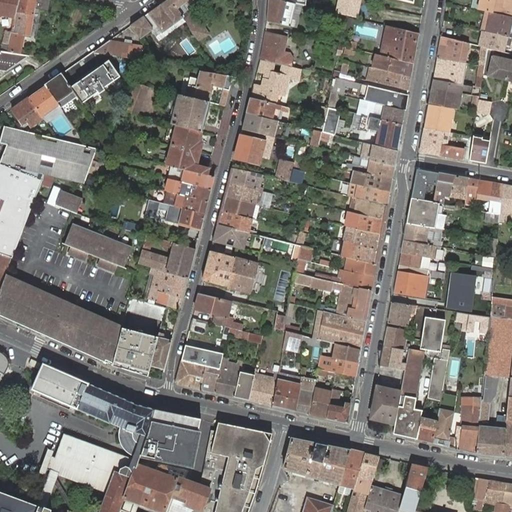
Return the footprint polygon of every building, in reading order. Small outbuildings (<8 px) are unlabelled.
[(19,0),(0,0),(0,15),(15,18),(19,0)] [(19,0),(15,18),(11,32),(8,53),(19,54),(28,56),(35,57),(36,52),(22,50),(25,38),(30,39),(31,36),(37,37),(41,10),(49,11),(50,0),(19,0)] [(169,0),(167,0),(149,13),(163,33),(183,18),(177,9),(169,0)] [(169,0),(177,9),(183,18),(186,21),(187,23),(193,34),(205,26),(195,11),(190,15),(187,12),(183,5),(189,0),(169,0)] [(189,0),(183,5),(187,12),(203,0),(189,0)] [(252,8),(252,0),(249,0),(237,7),(241,14),(252,8)] [(268,0),(267,13),(267,21),(290,27),(296,4),(277,0),(268,0)] [(338,0),(336,12),(357,17),(360,0),(338,0)] [(511,0),(480,0),(478,10),(486,11),(491,12),(511,17),(511,0)] [(296,4),(290,27),(296,29),(302,6),(298,5),(296,4)] [(486,11),(482,30),(487,32),(491,12),(486,11)] [(511,17),(491,12),(487,32),(508,37),(511,25),(511,24),(511,17)] [(160,40),(186,21),(183,18),(163,33),(149,13),(143,17),(149,24),(145,27),(149,33),(153,30),(160,40)] [(347,23),(348,17),(336,14),(335,20),(347,23)] [(143,17),(132,25),(141,39),(149,33),(145,27),(149,24),(143,17)] [(354,28),(356,19),(348,17),(347,23),(346,26),(348,26),(354,28)] [(211,35),(205,26),(193,34),(198,43),(211,35)] [(350,48),(354,28),(348,26),(345,47),(350,48)] [(413,64),(419,34),(388,27),(386,38),(385,38),(384,43),(382,43),(381,46),(383,47),(383,50),(379,50),(378,55),(413,64)] [(482,30),(478,46),(482,47),(483,47),(487,32),(482,30)] [(8,45),(11,32),(6,31),(3,43),(8,45)] [(288,38),(266,32),(261,60),(274,63),(282,65),(286,66),(291,63),(293,58),(290,54),(284,52),(288,38)] [(483,47),(487,48),(496,50),(504,52),(511,54),(511,49),(511,37),(508,37),(487,32),(483,47)] [(441,37),(437,58),(462,63),(463,59),(461,59),(464,43),(441,37)] [(111,40),(94,52),(95,53),(113,56),(114,50),(112,50),(114,42),(111,41),(111,40)] [(131,45),(114,42),(112,50),(114,50),(113,56),(117,56),(139,60),(142,47),(131,45)] [(350,48),(345,47),(344,53),(352,55),(354,49),(350,48)] [(479,66),(484,67),(487,48),(483,47),(482,47),(480,62),(479,66)] [(487,48),(484,67),(490,68),(492,57),(494,57),(496,50),(487,48)] [(1,51),(0,51),(0,69),(6,70),(28,56),(19,54),(8,53),(7,52),(1,51)] [(78,97),(82,103),(98,92),(99,94),(102,92),(105,90),(104,88),(120,77),(109,62),(117,56),(113,56),(95,53),(94,52),(88,56),(83,60),(86,65),(82,68),(79,63),(73,67),(68,71),(62,75),(71,87),(78,97)] [(411,77),(413,64),(378,55),(374,54),(371,68),(375,68),(411,77)] [(488,76),(506,81),(511,58),(510,58),(510,61),(494,57),(492,57),(490,68),(488,76)] [(437,58),(433,79),(458,83),(461,84),(463,84),(467,64),(466,64),(462,63),(437,58)] [(274,63),(261,60),(258,72),(265,73),(262,87),(254,86),(250,98),(276,104),(278,94),(284,96),(288,78),(298,81),(301,70),(292,68),(287,66),(286,66),(282,65),(281,75),(273,74),(274,63)] [(349,64),(342,63),(340,74),(346,76),(349,64)] [(481,88),(482,82),(484,67),(479,66),(476,87),(481,88)] [(408,90),(411,77),(375,68),(371,68),(369,67),(366,80),(372,82),(408,90)] [(213,73),(199,70),(196,79),(191,78),(186,96),(209,102),(212,92),(213,86),(224,89),(229,90),(233,76),(227,75),(222,75),(213,73)] [(346,76),(340,74),(339,79),(343,80),(354,82),(355,78),(346,76)] [(62,75),(45,86),(61,108),(78,97),(71,87),(62,75)] [(385,105),(405,110),(407,95),(383,89),(381,89),(354,82),(343,80),(339,79),(336,78),(334,77),(330,92),(338,94),(343,95),(344,91),(353,93),(352,95),(366,98),(366,101),(369,101),(373,102),(383,105),(385,105)] [(433,79),(431,88),(459,93),(461,84),(458,83),(433,79)] [(135,84),(125,112),(138,115),(148,87),(135,84)] [(44,118),(46,122),(63,111),(61,108),(45,86),(29,97),(44,118)] [(472,95),(473,96),(480,97),(481,88),(476,87),(474,86),(472,95)] [(459,93),(431,88),(429,103),(452,108),(457,109),(460,94),(459,93)] [(225,106),(229,90),(224,89),(219,105),(225,106)] [(335,109),(338,94),(330,92),(329,100),(328,108),(335,109)] [(172,124),(177,125),(201,131),(209,102),(186,96),(180,95),(172,124)] [(29,97),(12,110),(23,125),(27,122),(31,127),(44,118),(29,97)] [(250,98),(247,113),(275,120),(279,121),(281,111),(283,106),(250,98)] [(382,120),(383,116),(374,114),(376,103),(373,102),(369,101),(366,101),(360,99),(357,115),(362,116),(363,116),(366,117),(370,117),(382,120)] [(493,103),(479,100),(478,107),(477,112),(491,115),(493,103)] [(71,102),(61,108),(63,111),(66,116),(77,109),(71,102)] [(429,103),(424,128),(449,133),(453,133),(457,109),(455,109),(452,108),(451,108),(429,103)] [(318,105),(316,114),(326,117),(328,108),(318,105)] [(402,125),(405,110),(385,105),(382,120),(402,125)] [(335,109),(328,108),(326,117),(323,128),(322,132),(330,134),(335,135),(341,111),(340,111),(339,111),(335,109)] [(278,138),(280,133),(281,128),(273,126),(275,120),(247,113),(243,129),(278,138)] [(313,125),(323,128),(326,117),(316,114),(313,125)] [(361,123),(362,116),(357,115),(355,114),(352,128),(360,129),(361,123)] [(377,146),(397,151),(402,125),(370,117),(366,117),(363,116),(362,116),(361,123),(360,129),(367,131),(368,129),(380,132),(377,146)] [(177,125),(172,145),(200,152),(202,143),(199,142),(201,131),(177,125)] [(8,145),(0,163),(0,164),(45,175),(84,184),(88,172),(92,161),(93,158),(96,149),(87,147),(72,143),(59,140),(6,127),(1,143),(8,145)] [(420,152),(469,161),(471,148),(467,148),(465,147),(464,150),(447,147),(449,136),(449,133),(424,128),(420,152)] [(314,147),(318,148),(320,141),(322,132),(315,130),(312,142),(315,143),(314,147)] [(322,132),(320,141),(328,142),(330,134),(322,132)] [(278,138),(299,143),(300,138),(285,135),(285,134),(280,133),(278,138)] [(241,135),(235,159),(259,165),(261,157),(267,159),(269,151),(263,149),(265,142),(241,135)] [(490,138),(473,135),(473,137),(473,141),(471,148),(469,161),(486,164),(490,138)] [(299,143),(299,145),(296,157),(302,159),(303,159),(307,145),(299,143)] [(395,166),(397,151),(377,146),(374,145),(370,144),(368,149),(366,159),(367,159),(370,160),(395,166)] [(172,167),(207,175),(209,169),(196,166),(193,165),(194,161),(197,161),(200,152),(172,145),(167,165),(172,167)] [(299,170),(302,159),(296,157),(294,164),(293,169),(299,170)] [(366,159),(361,158),(359,167),(365,169),(369,168),(370,160),(367,159),(366,159)] [(392,179),(395,166),(370,160),(369,168),(365,169),(359,167),(357,166),(356,171),(364,173),(392,179)] [(293,169),(294,164),(280,161),(275,178),(290,182),(293,169)] [(45,175),(0,164),(0,289),(18,243),(45,175)] [(172,167),(169,179),(177,181),(182,182),(211,189),(215,177),(207,175),(172,167)] [(232,168),(228,182),(263,191),(264,188),(260,187),(262,178),(266,179),(266,176),(232,168)] [(304,172),(299,170),(293,169),(290,182),(301,185),(304,172)] [(417,169),(411,199),(424,201),(426,192),(432,193),(434,185),(436,186),(439,173),(417,169)] [(390,193),(392,179),(364,173),(356,171),(352,170),(349,183),(362,186),(365,187),(390,193)] [(454,176),(439,173),(436,186),(434,199),(434,200),(444,202),(445,199),(446,193),(451,194),(454,176)] [(468,178),(454,176),(451,194),(465,196),(468,178)] [(387,206),(390,193),(365,187),(362,186),(349,183),(345,182),(327,177),(325,184),(343,188),(343,189),(348,193),(360,195),(359,199),(387,206)] [(479,180),(468,178),(465,196),(464,203),(472,204),(472,207),(474,208),(475,205),(479,180)] [(503,184),(479,180),(475,205),(479,205),(479,204),(480,205),(481,200),(488,201),(493,202),(492,213),(500,214),(500,212),(503,184)] [(208,202),(211,189),(182,182),(180,192),(178,192),(177,194),(179,195),(208,202)] [(225,197),(259,205),(260,201),(257,200),(258,193),(262,194),(263,191),(228,182),(225,197)] [(511,186),(503,184),(500,212),(500,214),(499,223),(504,223),(505,213),(511,213),(511,186)] [(82,199),(53,187),(48,202),(76,214),(82,199)] [(177,194),(174,193),(171,206),(174,206),(175,204),(176,204),(179,195),(177,194)] [(205,214),(208,202),(179,195),(176,204),(175,204),(174,206),(176,207),(183,208),(205,214)] [(258,209),(259,205),(225,197),(221,211),(255,220),(256,217),(253,216),(255,208),(258,209)] [(385,220),(387,206),(359,199),(354,198),(351,212),(385,220)] [(424,201),(411,199),(407,223),(435,228),(439,203),(434,203),(430,202),(424,201)] [(201,230),(205,214),(183,208),(183,209),(179,224),(201,230)] [(248,233),(252,234),(255,220),(221,211),(217,224),(221,226),(248,233)] [(382,235),(385,220),(351,212),(348,227),(382,235)] [(492,213),(487,212),(486,221),(499,223),(500,214),(492,213)] [(435,228),(407,223),(404,240),(432,246),(435,246),(441,247),(442,242),(440,242),(433,240),(435,232),(435,228)] [(133,247),(73,224),(65,245),(71,247),(68,254),(86,261),(88,254),(101,259),(98,266),(115,272),(118,266),(124,268),(133,247)] [(221,226),(217,224),(212,242),(244,250),(248,233),(221,226)] [(379,250),(382,235),(348,227),(345,241),(379,250)] [(442,229),(435,228),(435,232),(433,240),(440,242),(442,229)] [(300,231),(293,229),(290,243),(295,245),(296,245),(300,231)] [(301,233),(302,231),(300,230),(300,231),(296,245),(301,246),(302,246),(306,234),(301,233)] [(188,278),(196,249),(163,240),(162,244),(173,247),(170,258),(149,252),(153,237),(146,234),(142,249),(139,263),(152,267),(188,278)] [(489,256),(495,257),(497,239),(490,238),(489,256)] [(404,240),(401,253),(421,256),(429,258),(430,258),(432,258),(433,255),(435,246),(432,246),(404,240)] [(377,265),(379,250),(345,241),(342,256),(350,258),(377,265)] [(296,245),(295,245),(292,258),(298,260),(301,246),(296,245)] [(313,249),(302,246),(301,246),(298,260),(306,261),(310,262),(313,249)] [(210,251),(203,280),(209,282),(219,284),(251,293),(259,264),(210,251)] [(401,253),(399,265),(419,268),(420,263),(421,256),(401,253)] [(495,257),(484,256),(482,267),(494,270),(495,257)] [(374,278),(377,265),(350,258),(348,271),(374,278)] [(306,261),(298,260),(296,273),(302,275),(306,261)] [(399,265),(394,293),(416,297),(421,298),(424,298),(427,276),(418,274),(419,268),(399,265)] [(183,299),(188,278),(152,267),(151,272),(156,273),(149,299),(167,305),(170,295),(183,299)] [(372,291),(374,278),(348,271),(345,271),(337,269),(335,277),(316,272),(315,277),(332,281),(372,291)] [(366,322),(372,291),(332,281),(315,277),(302,275),(296,273),(294,282),(292,290),(289,303),(294,304),(298,305),(300,300),(296,299),(297,291),(299,283),(331,291),(332,289),(342,290),(338,311),(330,309),(329,312),(366,322)] [(22,281),(6,274),(0,290),(0,314),(5,316),(6,317),(28,327),(67,345),(74,348),(85,353),(94,357),(104,362),(112,365),(113,361),(122,327),(123,326),(22,281)] [(470,277),(451,274),(446,308),(465,310),(470,277)] [(227,318),(231,302),(225,300),(199,293),(195,310),(215,315),(213,324),(216,324),(230,328),(237,330),(239,325),(231,323),(232,319),(227,318)] [(479,314),(489,316),(491,297),(491,296),(481,294),(479,314)] [(180,309),(183,299),(170,295),(167,305),(180,309)] [(489,316),(511,319),(511,299),(491,297),(489,316)] [(165,309),(131,298),(127,311),(162,321),(165,309)] [(416,313),(417,306),(412,305),(392,302),(388,323),(408,327),(410,313),(413,313),(416,313)] [(361,349),(366,322),(329,312),(324,311),(319,340),(323,340),(361,349)] [(455,318),(467,320),(468,313),(456,311),(455,318)] [(284,325),(286,315),(277,313),(274,330),(283,332),(284,325)] [(489,324),(489,316),(479,314),(468,313),(467,320),(466,325),(472,326),(473,319),(482,321),(481,324),(489,324)] [(506,379),(510,379),(510,377),(511,359),(511,319),(489,316),(489,324),(483,375),(497,377),(506,379)] [(423,349),(440,352),(445,320),(425,317),(420,349),(423,349)] [(286,333),(298,335),(300,328),(284,325),(283,332),(286,333)] [(164,327),(161,326),(159,337),(151,365),(164,369),(172,341),(162,338),(164,327)] [(409,351),(409,349),(409,348),(404,346),(407,330),(388,326),(384,346),(404,350),(409,351)] [(122,327),(113,361),(130,366),(129,368),(131,370),(135,371),(137,370),(137,369),(146,334),(122,327)] [(229,328),(222,327),(220,334),(227,336),(229,328)] [(228,334),(240,337),(241,331),(237,330),(230,328),(228,334)] [(240,337),(247,340),(249,333),(241,331),(240,337)] [(247,340),(261,344),(263,336),(249,333),(247,340)] [(301,342),(303,336),(298,335),(286,333),(283,348),(300,352),(300,351),(301,342)] [(159,337),(146,334),(137,369),(150,373),(151,365),(159,337)] [(323,340),(319,340),(303,336),(301,342),(322,347),(322,344),(323,340)] [(358,363),(361,349),(323,340),(322,344),(331,347),(329,357),(358,363)] [(207,360),(207,359),(209,351),(186,345),(182,360),(206,366),(207,360)] [(400,369),(405,370),(406,365),(401,364),(404,350),(384,346),(380,365),(400,369)] [(393,433),(409,437),(425,352),(422,351),(409,349),(409,351),(406,365),(405,370),(401,390),(397,411),(395,423),(393,433)] [(440,401),(442,392),(447,360),(449,350),(443,349),(440,359),(434,358),(428,398),(440,401)] [(200,389),(215,392),(222,362),(223,356),(224,354),(209,351),(207,359),(207,360),(206,366),(200,389)] [(356,376),(358,363),(329,357),(320,355),(318,369),(319,369),(327,371),(356,376)] [(215,392),(235,397),(240,372),(241,367),(242,365),(243,361),(238,359),(237,364),(229,362),(230,357),(223,356),(222,362),(215,392)] [(178,384),(200,389),(206,366),(182,360),(176,381),(178,384)] [(113,361),(112,365),(123,369),(126,369),(149,376),(150,373),(137,369),(137,370),(135,371),(131,370),(129,368),(130,366),(113,361)] [(135,511),(139,503),(164,511),(163,511),(201,511),(209,493),(210,489),(211,487),(177,476),(175,478),(166,475),(168,470),(167,467),(162,465),(159,467),(156,466),(155,467),(151,466),(149,469),(142,466),(146,456),(191,465),(201,418),(154,409),(139,405),(137,404),(42,363),(31,389),(75,409),(87,413),(92,416),(125,429),(124,432),(125,437),(126,442),(129,446),(133,449),(135,450),(132,458),(63,433),(55,457),(52,456),(50,455),(45,468),(47,469),(51,470),(51,469),(59,472),(58,475),(106,493),(98,511),(50,511),(51,511),(45,509),(38,506),(0,491),(0,511),(135,511)] [(315,385),(316,379),(305,377),(306,373),(306,369),(302,368),(302,372),(301,372),(301,376),(301,378),(300,385),(296,411),(310,414),(312,401),(314,389),(315,385)] [(235,397),(249,400),(254,376),(240,372),(235,397)] [(273,405),(278,379),(257,375),(257,373),(255,372),(255,374),(254,376),(249,400),(273,405)] [(273,405),(296,411),(300,385),(301,378),(279,373),(278,379),(273,405)] [(481,400),(491,402),(495,395),(497,377),(483,375),(481,398),(481,400)] [(371,418),(395,423),(397,411),(401,390),(377,386),(373,406),(371,418)] [(330,400),(333,389),(325,387),(321,403),(312,401),(310,414),(327,418),(330,400)] [(333,389),(330,400),(327,418),(347,423),(351,404),(339,402),(341,391),(339,390),(333,389)] [(432,443),(448,446),(450,436),(454,412),(456,396),(442,392),(440,401),(439,409),(437,420),(432,443)] [(454,448),(476,453),(479,426),(481,400),(481,398),(462,397),(462,427),(458,427),(456,438),(454,448)] [(482,454),(503,456),(505,429),(506,421),(506,420),(507,416),(503,415),(502,421),(501,421),(501,424),(497,423),(496,428),(488,427),(491,402),(481,400),(479,426),(476,453),(482,454)] [(417,439),(432,443),(437,420),(421,418),(417,439)] [(505,429),(503,456),(511,456),(511,420),(506,420),(506,421),(505,429)] [(211,452),(228,457),(221,485),(220,489),(219,494),(214,511),(248,511),(255,493),(259,482),(264,463),(272,433),(271,433),(268,432),(246,428),(237,426),(218,422),(211,452)] [(292,437),(283,469),(331,483),(340,485),(350,449),(292,437)] [(45,475),(47,469),(45,468),(50,455),(52,456),(54,450),(48,448),(39,472),(45,475)] [(352,487),(362,452),(350,449),(340,485),(352,487)] [(372,480),(379,456),(365,453),(358,476),(347,511),(362,511),(363,509),(370,486),(372,480)] [(414,511),(428,468),(412,464),(403,496),(397,511),(414,511)] [(51,470),(38,506),(45,509),(58,475),(59,472),(51,469),(51,470)] [(490,480),(480,478),(474,498),(482,500),(484,500),(490,480)] [(511,483),(508,483),(490,480),(484,500),(497,502),(494,511),(506,511),(508,505),(511,505),(511,483)] [(375,511),(397,511),(403,496),(391,493),(385,491),(370,486),(363,509),(362,511),(370,511),(371,511),(375,511)] [(331,511),(334,505),(308,497),(303,511),(331,511)]
